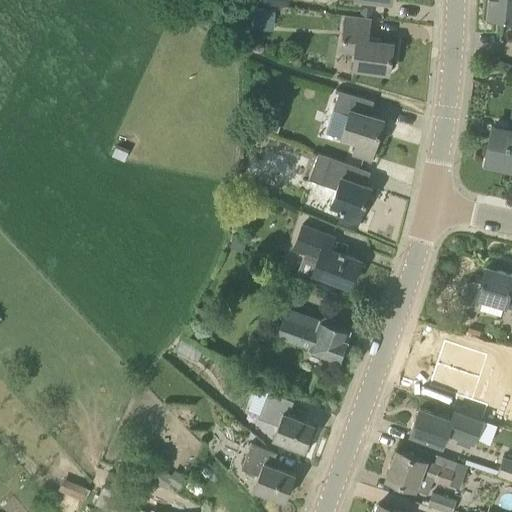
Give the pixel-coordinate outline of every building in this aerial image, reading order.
[(489,15),(488,16),(511,18),(511,0),(490,0),(489,15)] [(273,31),(275,11),(256,9),(254,30),(273,31)] [(361,9),(361,17),(371,18),(372,10),(361,9)] [(353,67),(389,72),(393,44),(367,41),(369,19),(345,16),(341,49),(355,51),(353,67)] [(348,114),(341,137),(357,142),(353,153),(371,158),(383,118),(370,114),(374,101),(339,90),(333,110),(348,114)] [(264,127),(270,111),(264,109),(258,125),(264,127)] [(511,121),(510,130),(493,127),(486,158),(488,159),(488,158),(505,162),(504,165),(503,165),(503,166),(504,166),(511,167),(511,121)] [(117,144),(112,156),(124,161),(129,149),(117,144)] [(343,209),(339,222),(353,227),(358,214),(360,215),(370,187),(356,181),(361,168),(331,157),(318,153),(308,179),(322,184),(337,189),(331,205),(343,209)] [(318,257),(313,271),(351,285),(360,260),(330,249),(335,236),(303,224),(294,248),(318,257)] [(236,232),(228,246),(242,253),(249,239),(236,232)] [(282,266),(299,271),(304,253),(286,249),(282,266)] [(478,306),(481,298),(511,307),(511,291),(509,291),(511,280),(511,274),(485,267),(480,283),(474,281),(466,283),(462,289),(462,297),(468,304),(478,306)] [(280,322),(276,334),(310,347),(309,347),(315,349),(330,355),(340,359),(343,351),(345,344),(347,340),(346,339),(350,330),(320,319),(318,318),(314,328),(282,316),(280,322)] [(435,365),(435,366),(480,378),(485,358),(500,362),(505,348),(477,339),(472,354),(441,345),(435,365)] [(435,366),(429,387),(463,396),(460,407),(487,414),(491,400),(475,396),(480,378),(435,366)] [(303,451),(304,448),(309,450),(314,438),(309,437),(314,424),(286,414),(291,401),(267,392),(257,418),(277,425),(272,439),(303,449),(302,451),(303,451)] [(447,433),(464,440),(474,444),(483,420),(455,410),(452,419),(420,407),(410,433),(442,446),(447,433)] [(284,500),(294,473),(272,465),(276,453),(250,443),(241,469),(258,475),(253,489),(284,500)] [(427,494),(433,480),(447,485),(456,462),(439,455),(435,465),(425,461),(397,449),(386,478),(414,490),(414,489),(427,494)] [(511,459),(503,457),(498,474),(511,479),(511,459)] [(164,463),(153,482),(165,490),(169,483),(179,489),(182,483),(170,475),(174,469),(164,463)] [(103,484),(94,504),(111,511),(131,511),(135,506),(137,507),(140,500),(126,495),(126,493),(131,481),(108,472),(103,484)] [(87,488),(75,482),(69,495),(82,500),(87,488)] [(450,511),(451,511),(456,500),(433,492),(428,504),(450,511)] [(402,511),(379,503),(375,511),(402,511)]
